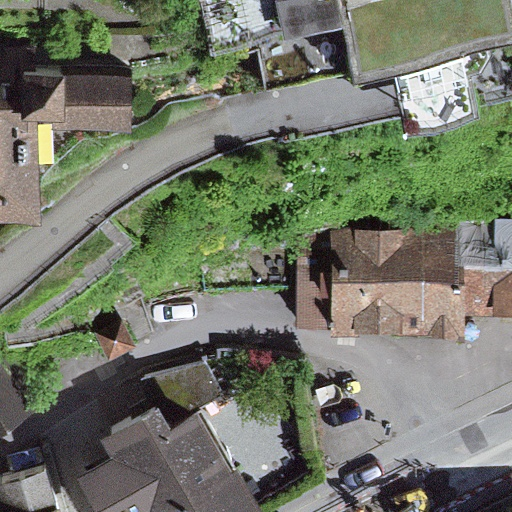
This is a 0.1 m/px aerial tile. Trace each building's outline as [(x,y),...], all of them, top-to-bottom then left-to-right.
[(397,43),(407,93),(472,79),(461,28),(511,16),(511,0),(279,0),(285,24),(345,11),(353,52),(397,43)] [(0,178),(36,179),(37,84),(52,84),(51,105),(133,106),(133,53),(62,52),(63,44),(34,43),(34,36),(0,35),(0,178)] [(298,314),(424,316),(422,236),(390,237),(383,224),(298,240),(298,314)] [(511,229),(464,227),(464,236),(465,302),(511,302),(511,229)] [(464,236),(422,236),(424,316),(465,319),(465,302),(464,236)] [(40,360),(51,381),(142,335),(130,315),(40,360)] [(197,386),(204,396),(221,386),(205,355),(143,368),(147,384),(160,377),(173,397),(197,386)] [(0,413),(33,390),(5,360),(0,362),(0,413)] [(112,431),(79,451),(115,511),(225,511),(266,487),(239,440),(232,442),(204,396),(197,386),(173,397),(160,377),(147,384),(101,409),(112,431)] [(10,496),(11,511),(65,511),(58,484),(46,450),(0,459),(0,478),(4,496),(10,496)] [(0,511),(11,511),(10,496),(4,496),(0,496),(0,511)]
